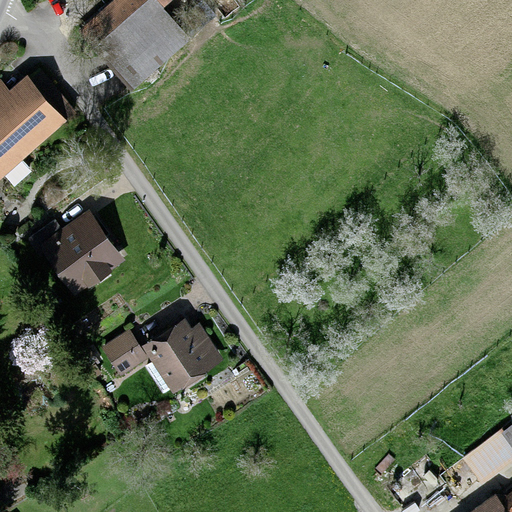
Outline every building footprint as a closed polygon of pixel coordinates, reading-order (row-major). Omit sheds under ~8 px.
[(131,86),(189,35),(160,2),(162,0),(112,0),(80,28),(131,86)] [(178,19),(190,34),(209,19),(204,0),(178,19)] [(0,166),(58,116),(62,121),(74,110),(40,69),(27,81),(33,88),(0,116),(0,166)] [(117,253),(91,216),(67,234),(56,219),(29,238),(41,254),(49,249),(74,284),(117,253)] [(159,357),(148,364),(164,388),(206,361),(183,325),(151,345),(159,357)] [(146,355),(129,330),(104,347),(121,371),(146,355)] [(502,428),(464,456),(480,478),(511,453),(511,427),(506,432),(502,428)] [(0,505),(2,508),(30,490),(24,481),(0,496),(0,505)] [(511,497),(511,505),(502,511),(511,511),(511,490),(509,493),(511,497)]
